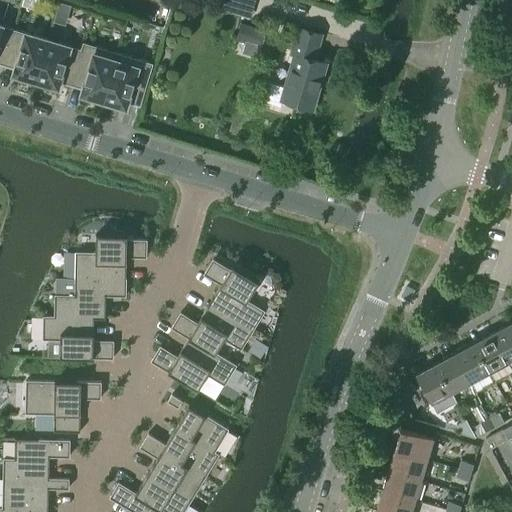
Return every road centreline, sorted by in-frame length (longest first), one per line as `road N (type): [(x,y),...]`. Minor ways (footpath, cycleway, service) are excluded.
road 1 (residential): [(91,511),(199,175)]
road 2 (tertiary): [(299,511),(338,381),(403,233)]
road 3 (residential): [(403,233),(199,175)]
road 4 (residential): [(199,175),(0,113)]
road 5 (tertiary): [(431,153),(466,0)]
